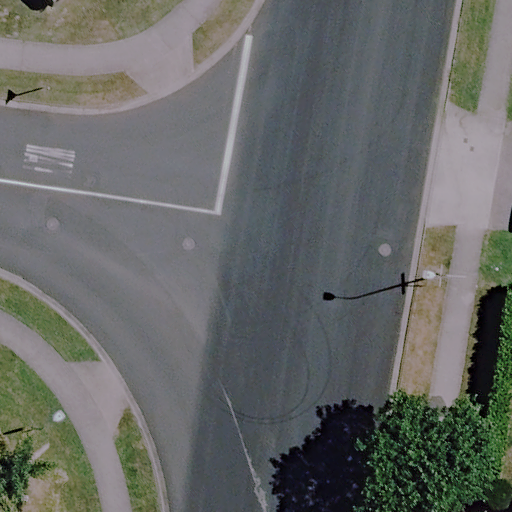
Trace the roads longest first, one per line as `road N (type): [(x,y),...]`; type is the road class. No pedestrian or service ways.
road 1 (tertiary): [(0,194),(309,240)]
road 2 (tertiary): [(309,240),(267,511)]
road 3 (tertiary): [(353,0),(309,240)]
